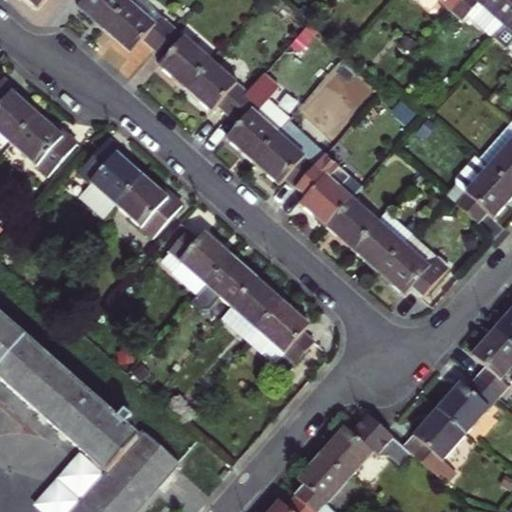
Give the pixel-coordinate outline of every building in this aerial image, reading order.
[(80,0),(104,20),(120,0),(80,0)] [(151,13),(136,0),(120,0),(104,20),(128,40),(140,27),(152,38),(172,16),(159,4),(151,13)] [(440,0),(451,9),(459,0),(440,0)] [(459,0),(451,9),(462,19),(471,9),(479,0),(459,0)] [(479,0),(471,9),(496,33),(505,24),(479,0)] [(511,0),(479,0),(505,24),(511,16),(511,0)] [(158,55),(185,79),(210,50),(172,16),(152,38),(164,49),(158,55)] [(511,16),(505,24),(496,33),(509,45),(511,40),(511,16)] [(227,104),(246,83),(210,50),(185,79),(211,102),(217,96),(227,104)] [(34,99),(14,82),(17,79),(0,64),(0,122),(8,129),(34,99)] [(243,160),(281,118),(283,116),(261,97),(275,82),(260,68),(246,83),(227,104),(220,112),(235,127),(222,141),(243,160)] [(45,160),(73,127),(56,112),(53,116),(34,99),(8,129),(45,160)] [(309,143),(281,118),(243,160),(269,183),(276,176),(287,185),(308,162),(299,154),(309,143)] [(104,126),(76,159),(99,179),(113,190),(138,160),(118,143),(121,140),(104,126)] [(511,131),(487,159),(511,180),(511,131)] [(290,201),(316,224),(344,195),(363,174),(337,151),(330,158),(321,149),(308,162),(287,185),(296,194),(290,201)] [(452,198),(487,159),(479,151),(444,191),(452,198)] [(511,187),(511,180),(487,159),(452,198),(474,217),(486,205),(492,210),(511,187)] [(148,221),(177,188),(160,173),(157,176),(138,160),(113,190),(126,202),(148,221)] [(95,211),(113,190),(99,179),(82,199),(95,211)] [(109,223),(126,202),(113,190),(95,211),(109,223)] [(370,219),(344,195),(316,224),(342,248),(370,219)] [(170,255),(195,276),(228,237),(201,214),(196,220),(185,211),(165,234),(178,245),(170,255)] [(377,224),(370,219),(342,248),(368,273),(406,232),(387,214),(377,224)] [(452,272),(406,232),(368,273),(403,303),(410,295),(420,305),(452,272)] [(255,260),(228,237),(195,276),(221,301),(255,260)] [(247,323),(282,282),(255,260),(221,301),(247,323)] [(294,345),(315,320),(305,311),(309,306),(282,282),(247,323),(274,347),(277,343),(284,336),(294,345)] [(136,511),(181,461),(145,431),(139,438),(0,317),(0,384),(79,454),(105,477),(74,511),(136,511)] [(511,383),(511,382),(511,326),(506,321),(484,347),(495,357),(490,364),(500,372),(511,383)] [(288,352),(294,345),(284,336),(277,343),(288,352)] [(462,359),(440,385),(469,409),(500,372),(490,364),(477,353),(468,364),(462,359)] [(482,419),(511,383),(500,372),(469,409),(482,419)] [(417,412),(423,417),(414,429),(437,447),(469,409),(440,385),(417,412)] [(358,412),(351,406),(328,433),(357,457),(380,430),(389,431),(403,442),(414,429),(372,395),(358,412)] [(450,458),(482,419),(469,409),(437,447),(450,458)] [(305,460),(312,466),(303,476),(325,495),(337,506),(341,509),(350,497),(347,495),(370,469),(357,457),(328,433),(305,460)] [(79,454),(34,505),(42,511),(74,511),(105,477),(79,454)] [(287,481),(264,509),(267,511),(310,511),(325,495),(303,476),(294,487),(287,481)] [(331,511),(337,506),(325,495),(310,511),(331,511)]
